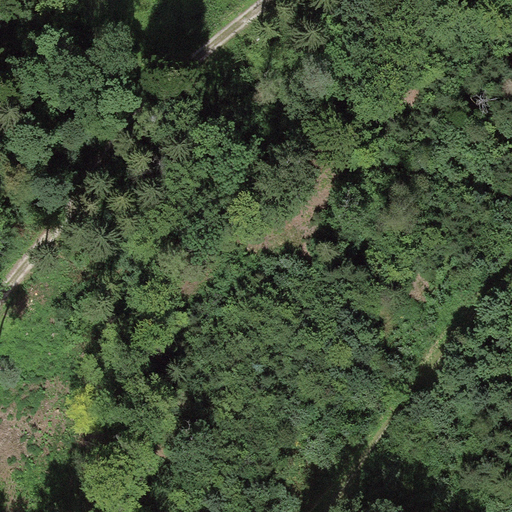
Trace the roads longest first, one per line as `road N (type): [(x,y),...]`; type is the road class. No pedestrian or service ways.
road 1 (track): [(209,0),(133,71),(0,279)]
road 2 (track): [(511,277),(305,511)]
